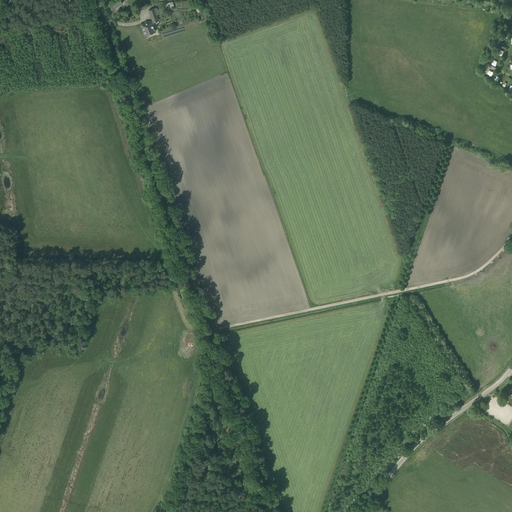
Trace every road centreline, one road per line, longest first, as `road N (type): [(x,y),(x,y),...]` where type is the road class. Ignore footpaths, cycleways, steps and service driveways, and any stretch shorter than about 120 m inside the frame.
road 1 (track): [(273,511),(98,0)]
road 2 (unclassified): [(355,511),(430,431),(511,369)]
